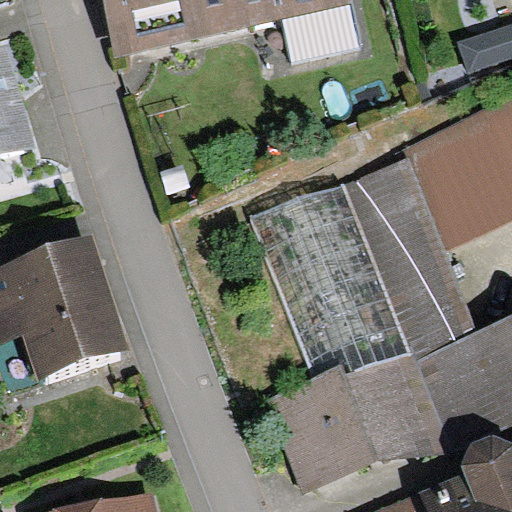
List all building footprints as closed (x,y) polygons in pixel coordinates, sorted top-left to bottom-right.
[(358,54),(345,0),(104,0),(117,55),(283,17),(295,69),(358,54)] [(0,154),(30,146),(6,57),(0,58),(0,154)] [(511,425),(511,323),(481,336),(447,250),(511,223),(511,98),(403,151),(408,161),(253,226),(311,380),(256,402),(295,499),(377,466),(429,459),(511,425)] [(93,242),(0,272),(0,350),(23,343),(38,388),(131,357),(93,242)] [(465,481),(421,497),(427,511),(511,511),(511,453),(495,446),(474,455),(463,476),(465,481)] [(156,511),(153,495),(76,511),(156,511)] [(427,511),(421,497),(386,511),(427,511)]
